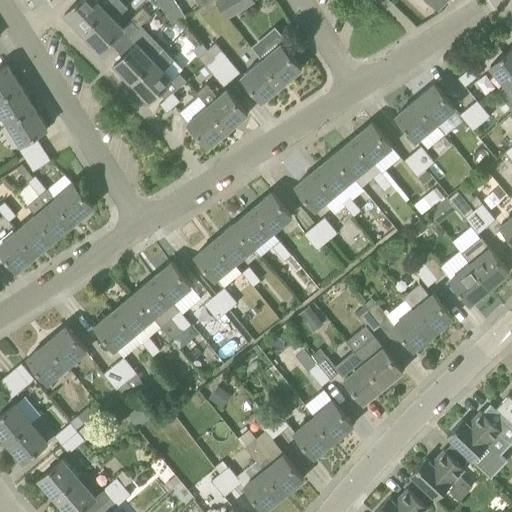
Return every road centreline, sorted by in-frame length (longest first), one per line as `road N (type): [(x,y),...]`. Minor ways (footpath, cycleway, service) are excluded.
road 1 (residential): [(142,226),(0,0)]
road 2 (residential): [(333,511),(511,324)]
road 3 (residential): [(142,226),(358,87)]
road 4 (residential): [(0,316),(142,226)]
road 5 (residential): [(358,87),(492,0)]
